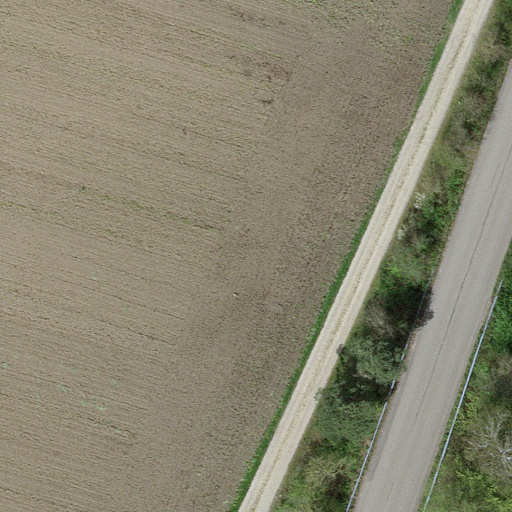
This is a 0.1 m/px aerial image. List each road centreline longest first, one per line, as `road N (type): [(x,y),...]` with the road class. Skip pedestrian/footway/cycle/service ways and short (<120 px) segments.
road 1 (track): [(252,511),(479,0)]
road 2 (tertiary): [(511,158),(383,511)]
